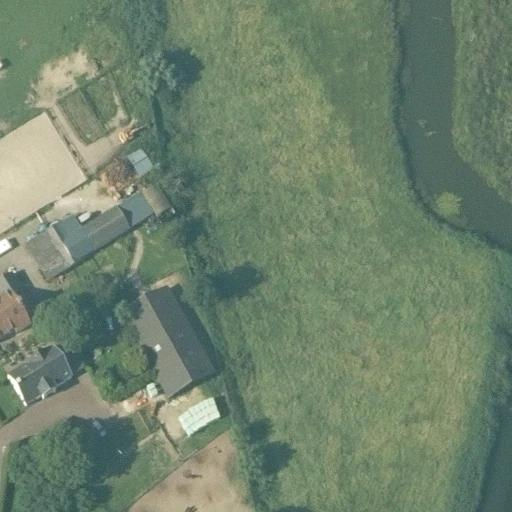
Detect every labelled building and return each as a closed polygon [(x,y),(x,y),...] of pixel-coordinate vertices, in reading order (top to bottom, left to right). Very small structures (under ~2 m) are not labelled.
[(129,156),(139,177),(153,170),(143,150),(129,156)] [(116,211),(79,233),(93,255),(129,234),(116,211)] [(63,226),(26,248),(47,283),(93,255),(79,233),(70,238),(63,226)] [(0,342),(15,334),(16,337),(30,329),(27,324),(35,319),(23,299),(21,295),(23,294),(11,276),(0,282),(0,300),(1,301),(0,301),(0,342)] [(168,290),(120,315),(145,363),(138,366),(145,380),(152,376),(167,402),(215,376),(168,290)] [(53,351),(7,379),(24,408),(70,380),(53,351)] [(152,385),(116,399),(123,416),(159,401),(152,385)] [(40,435),(51,453),(56,450),(75,438),(64,421),(46,432),(40,435)]
